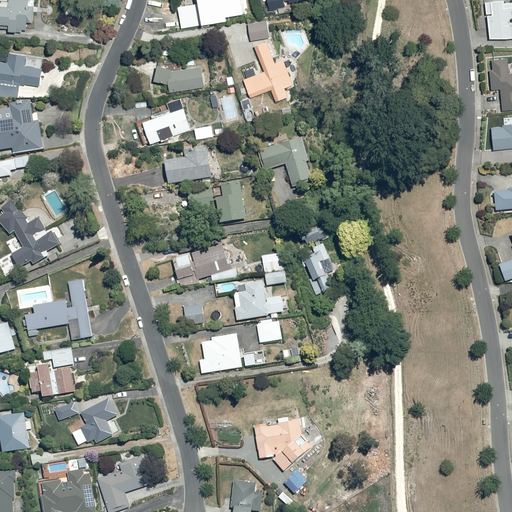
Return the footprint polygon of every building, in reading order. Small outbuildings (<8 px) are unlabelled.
[(0,31),(2,32),(2,36),(9,36),(9,34),(19,35),(19,32),(19,28),(26,29),(27,22),(33,23),(34,12),(36,12),(36,6),(34,6),(34,0),(9,0),(9,6),(0,5),(0,31)] [(206,6),(207,18),(248,13),(246,0),(201,0),(203,6),(206,6)] [(268,0),(270,9),(285,7),(284,1),(289,0),(289,2),(300,0),(268,0)] [(511,37),(511,7),(505,8),(504,0),(497,0),(486,1),(490,38),(511,37)] [(180,8),(181,26),(193,25),(193,24),(198,23),(198,20),(204,20),(203,9),(194,10),(194,7),(180,8)] [(250,32),(250,41),(268,37),(268,23),(265,23),(265,26),(259,26),(259,24),(255,24),(255,23),(248,23),(248,32),(250,32)] [(248,99),(271,91),(276,102),(281,100),(282,90),(286,88),(283,81),(289,79),(286,70),(290,69),(286,59),(274,64),(272,59),(276,58),(270,41),(255,46),(265,73),(258,76),(255,67),(239,73),(248,99)] [(9,60),(0,59),(0,97),(18,98),(20,85),(40,86),(41,68),(26,67),(27,56),(10,55),(9,60)] [(501,89),(502,110),(511,109),(511,73),(509,73),(508,59),(493,60),(493,69),(490,69),(491,89),(501,89)] [(160,61),(154,81),(168,83),(169,92),(204,88),(202,67),(179,69),(180,65),(160,61)] [(15,118),(0,118),(0,143),(10,144),(10,141),(19,140),(19,148),(37,147),(34,115),(33,104),(14,106),(15,116),(15,118)] [(144,144),(150,142),(151,143),(192,129),(183,106),(143,121),(147,134),(141,136),(144,144)] [(511,116),(504,117),(504,126),(492,127),(494,151),(511,148),(511,116)] [(212,125),(195,128),(197,139),(214,136),(212,125)] [(287,165),(292,185),(311,180),(307,162),(310,161),(304,139),(260,150),(265,171),(287,165)] [(165,161),(169,183),(212,177),(207,146),(195,148),(196,152),(186,154),(187,157),(165,161)] [(29,158),(0,161),(0,177),(11,176),(11,170),(31,168),(29,158)] [(217,196),(220,222),(246,219),(241,183),(222,186),(223,195),(217,196)] [(61,184),(41,195),(54,220),(74,210),(61,184)] [(495,192),(496,210),(511,209),(511,187),(511,188),(511,191),(495,192)] [(188,193),(190,207),(205,205),(205,202),(208,202),(207,198),(210,198),(209,191),(188,193)] [(0,221),(11,234),(14,231),(31,259),(54,245),(38,218),(28,224),(25,218),(29,216),(23,205),(12,211),(7,203),(0,208),(4,213),(0,216),(0,221)] [(511,234),(511,235),(511,259),(499,265),(506,282),(511,279),(511,234)] [(328,283),(331,282),(329,278),(338,274),(333,262),(332,263),(323,242),(312,246),(315,253),(309,256),(319,279),(321,278),(325,288),(329,286),(328,283)] [(238,246),(225,250),(223,244),(195,252),(193,244),(173,249),(176,257),(173,258),(181,290),(183,289),(199,285),(197,278),(211,274),(213,282),(238,275),(236,267),(233,268),(231,263),(242,260),(238,246)] [(266,274),(267,285),(278,284),(277,273),(266,274)] [(265,281),(263,281),(263,279),(216,284),(217,294),(234,292),(236,309),(237,321),(268,317),(268,313),(284,311),(282,297),(267,298),(265,281)] [(26,315),(28,331),(68,324),(71,341),(93,337),(83,280),(68,282),(72,307),(68,308),(66,297),(53,300),(53,302),(34,305),(35,313),(26,315)] [(16,335),(1,283),(0,282),(0,353),(16,349),(12,337),(16,335)] [(212,305),(184,308),(186,325),(214,323),(212,305)] [(257,325),(260,342),(282,339),(280,322),(257,325)] [(201,360),(202,374),(243,369),(238,335),(215,338),(215,340),(203,342),(205,360),(201,360)] [(53,360),(54,367),(74,365),(72,350),(43,352),(44,360),(53,360)] [(42,392),(43,397),(75,392),(71,369),(55,371),(55,373),(49,374),(48,365),(37,366),(38,371),(29,373),(33,393),(42,392)] [(80,427),(88,442),(95,439),(97,443),(114,435),(107,421),(118,416),(109,398),(80,412),(86,424),(80,427)] [(55,410),(59,421),(78,414),(73,403),(55,410)] [(0,416),(0,430),(3,452),(31,447),(26,412),(0,416)] [(257,426),(259,459),(275,457),(272,460),(284,472),(310,446),(301,437),(300,422),(280,423),(280,425),(257,426)] [(31,454),(32,465),(49,463),(48,452),(31,454)] [(99,479),(109,511),(112,511),(130,506),(126,493),(136,490),(130,474),(135,472),(131,461),(119,464),(122,472),(99,479)] [(42,497),(44,511),(73,511),(76,511),(98,511),(91,474),(85,475),(84,469),(68,473),(69,482),(61,483),(61,480),(43,483),(45,496),(42,497)] [(15,470),(0,470),(0,511),(14,511),(13,498),(17,497),(15,470)] [(234,508),(234,511),(250,511),(251,511),(256,511),(260,511),(263,492),(255,491),(256,483),(234,480),(231,508),(234,508)] [(284,489),(278,496),(289,507),(296,500),(284,489)]
